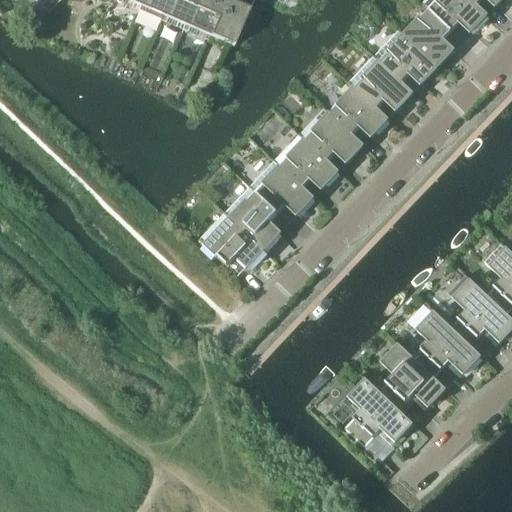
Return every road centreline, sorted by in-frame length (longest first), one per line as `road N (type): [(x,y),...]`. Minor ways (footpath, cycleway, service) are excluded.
road 1 (residential): [(225,354),(511,50)]
road 2 (residential): [(406,488),(511,386)]
